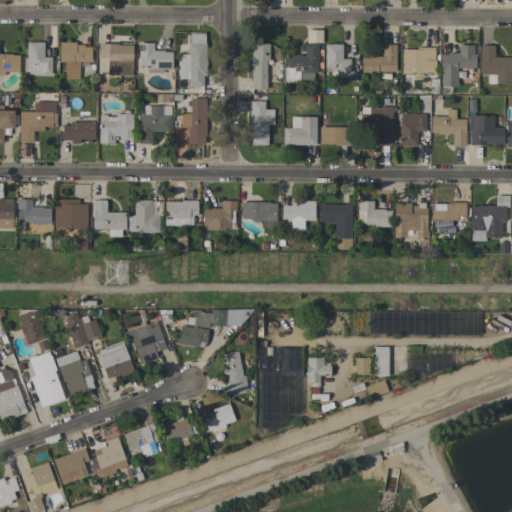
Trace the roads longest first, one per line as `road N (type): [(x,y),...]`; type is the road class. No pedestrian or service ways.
road 1 (residential): [(0,173),(511,175)]
road 2 (residential): [(0,19),(511,21)]
road 3 (residential): [(0,450),(185,381)]
road 4 (residential): [(226,175),(224,0)]
